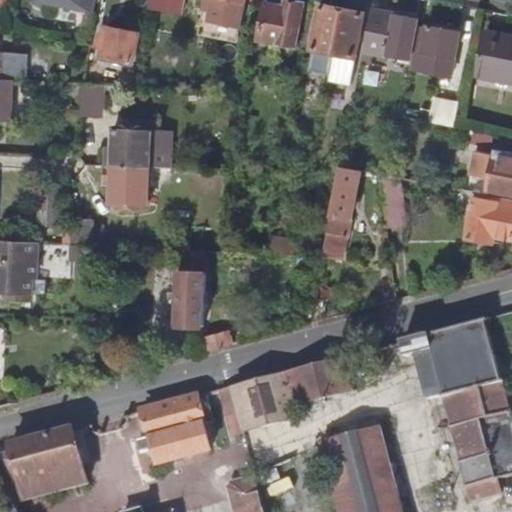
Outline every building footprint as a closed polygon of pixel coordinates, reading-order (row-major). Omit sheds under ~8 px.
[(92,13),(94,0),(32,0),(32,2),(92,13)] [(241,27),(246,0),(220,0),(219,5),(216,22),(241,27)] [(308,45),(313,16),(303,14),(305,2),(293,0),(286,0),(285,6),(268,2),(261,38),(297,46),(298,43),(308,45)] [(331,74),(344,9),(322,5),(309,70),(331,74)] [(352,84),(365,13),(344,9),(331,74),(329,81),(352,84)] [(413,59),(420,19),(372,9),(364,50),(413,59)] [(453,76),(461,32),(422,25),(414,70),(453,76)] [(132,64),(138,34),(107,27),(104,42),(98,41),(97,47),(104,49),(101,58),(132,64)] [(511,80),(511,35),(488,30),(479,73),(511,80)] [(27,81),(28,53),(0,52),(0,79),(13,80),(27,81)] [(0,91),(13,92),(13,80),(0,79),(0,91)] [(99,118),(101,84),(82,83),(79,83),(78,117),(99,118)] [(0,122),(12,123),(13,92),(0,91),(0,122)] [(455,127),(460,103),(435,99),(431,122),(455,127)] [(151,168),(152,131),(115,129),(114,149),(109,149),(108,166),(151,168)] [(492,148),(495,135),(472,130),(469,143),(492,148)] [(511,194),(511,158),(502,156),(503,151),(496,150),(495,155),(486,153),(481,175),(491,177),(488,189),(511,194)] [(149,206),(151,168),(108,166),(107,183),(112,183),(111,204),(149,206)] [(354,217),(363,170),(342,166),(324,257),(343,258),(354,217)] [(404,220),(398,177),(381,174),(387,223),(404,220)] [(60,226),(62,191),(41,190),(39,225),(60,226)] [(511,240),(511,199),(478,193),(468,239),(492,244),(493,237),(511,240)] [(93,245),(93,219),(73,218),(72,244),(90,245),(93,245)] [(37,278),(39,243),(0,240),(0,293),(15,294),(14,301),(31,302),(33,278),(37,278)] [(295,255),(298,242),(271,240),(268,254),(276,254),(295,255)] [(311,269),(312,256),(295,255),(276,254),(275,267),(311,269)] [(204,327),(207,273),(181,271),(178,325),(204,327)] [(511,416),(488,321),(371,352),(377,374),(401,369),(399,361),(419,356),(431,403),(446,399),(468,489),(472,503),(501,495),(498,482),(511,478),(511,416)] [(234,344),(230,329),(203,336),(207,351),(234,344)] [(299,418),(296,407),(351,393),(343,359),(232,388),(244,432),(299,418)] [(244,432),(232,388),(221,391),(232,435),(244,432)] [(220,449),(207,395),(144,412),(151,439),(140,442),(143,454),(155,451),(159,465),(220,449)] [(468,489),(446,399),(431,403),(453,493),(468,489)] [(87,484),(74,431),(12,447),(13,452),(9,453),(16,480),(21,479),(26,500),(87,484)] [(399,511),(378,431),(322,446),(339,511),(399,511)] [(20,511),(3,450),(0,450),(0,511),(20,511)] [(264,511),(256,476),(229,483),(236,511),(264,511)]
